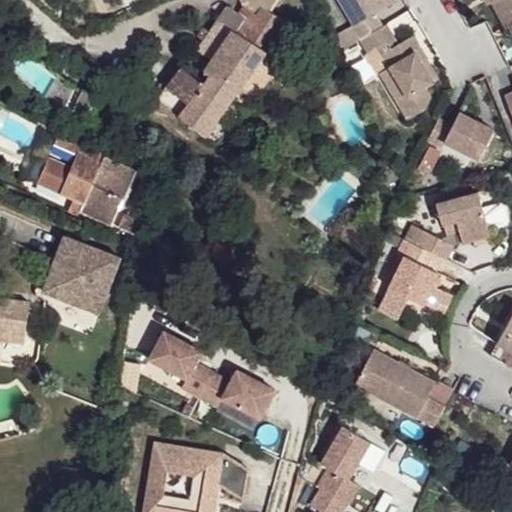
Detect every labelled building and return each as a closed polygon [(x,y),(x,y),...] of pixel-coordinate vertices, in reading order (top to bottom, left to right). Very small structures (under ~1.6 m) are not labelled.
[(291,4),(285,0),(237,0),(233,8),(220,1),(200,34),(208,41),(203,55),(210,62),(203,68),(195,63),(189,75),(178,93),(190,99),(180,114),(207,133),(270,39),(282,18),(291,4)] [(342,0),(363,35),(390,22),(382,8),(392,0),(342,0)] [(511,0),(499,0),(511,20),(511,0)] [(297,8),(291,4),(282,18),(270,39),(281,45),(295,21),(297,8)] [(399,38),(390,22),(363,35),(370,48),(378,44),(390,64),(378,70),(408,117),(425,111),(430,94),(427,85),(440,75),(414,32),(399,38)] [(378,44),(370,48),(362,52),(374,72),(378,70),(390,64),(378,44)] [(182,55),(155,95),(180,114),(190,99),(178,93),(189,75),(195,63),(182,55)] [(495,123),(462,107),(458,116),(448,138),(483,155),(495,123)] [(447,142),(448,138),(458,116),(443,109),(430,134),(447,142)] [(127,165),(53,127),(46,141),(72,153),(64,172),(38,159),(29,181),(72,203),(70,208),(101,223),(127,165)] [(480,193),(437,203),(442,223),(458,220),(464,242),(473,239),(491,233),(480,193)] [(143,220),(120,211),(113,232),(136,241),(143,220)] [(456,242),(425,228),(418,243),(441,253),(452,258),(456,242)] [(491,233),(473,239),(476,246),(494,241),(491,233)] [(418,243),(408,238),(402,250),(408,253),(394,287),(396,288),(387,310),(405,317),(414,295),(427,301),(438,268),(436,267),(441,253),(418,243)] [(115,261),(59,240),(37,296),(93,317),(115,261)] [(18,299),(0,297),(0,341),(14,343),(18,299)] [(511,320),(496,352),(511,360),(511,320)] [(193,345),(156,325),(142,354),(179,373),(175,382),(210,400),(214,392),(252,411),(267,383),(229,363),(223,375),(187,357),(193,345)] [(435,377),(372,348),(356,383),(442,423),(452,404),(428,392),(435,377)] [(385,449),(342,426),(322,465),(329,469),(319,488),(322,490),(348,505),(350,506),(361,486),(349,480),(360,459),(375,466),(385,449)] [(164,496),(168,471),(156,442),(143,511),(188,511),(191,500),(164,496)] [(156,442),(168,471),(195,476),(191,500),(188,511),(213,511),(219,483),(244,498),(249,469),(224,453),(156,442)] [(58,511),(61,505),(0,487),(0,504),(28,511),(58,511)] [(344,511),(348,505),(322,490),(312,507),(320,511),(344,511)]
